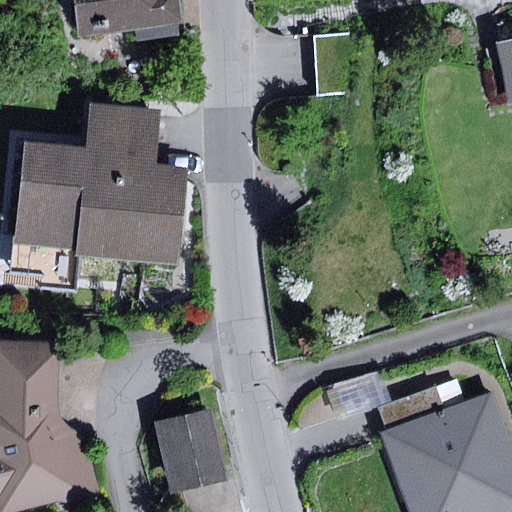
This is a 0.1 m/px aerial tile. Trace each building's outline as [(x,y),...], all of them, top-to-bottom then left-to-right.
[(74,0),(79,38),(188,24),(184,0),(74,0)] [(372,33),(313,37),(317,98),(376,95),(372,33)] [(511,41),(498,45),(510,106),(511,105),(511,41)] [(161,112),(90,104),(86,147),(25,142),(15,245),(78,250),(76,258),(180,266),(187,174),(156,163),(161,112)] [(0,342),(0,413),(59,416),(62,345),(0,342)] [(380,406),(389,433),(446,412),(437,386),(380,406)] [(382,435),(410,511),(511,511),(511,446),(493,394),(446,412),(389,433),(382,435)] [(229,480),(213,410),(155,424),(171,494),(229,480)] [(0,511),(13,511),(57,502),(66,502),(87,511),(98,511),(101,504),(90,441),(81,437),(72,432),(62,422),(59,416),(0,413),(0,511)]
